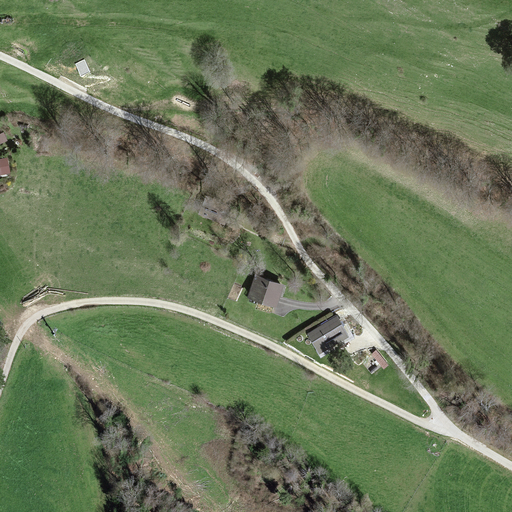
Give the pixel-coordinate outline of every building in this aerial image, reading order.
[(84,59),(75,63),(80,76),(90,72),(84,59)] [(7,158),(0,159),(0,175),(10,174),(7,158)] [(206,198),(199,214),(224,225),(231,208),(206,198)] [(256,276),(248,298),(276,307),(280,294),(283,285),(256,276)] [(336,316),(306,334),(319,355),(349,337),(341,324),(336,316)]
